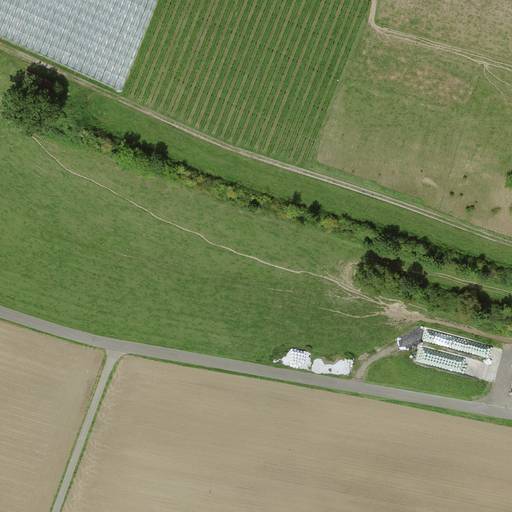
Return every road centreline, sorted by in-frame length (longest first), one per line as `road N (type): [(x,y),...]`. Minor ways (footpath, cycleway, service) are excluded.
road 1 (track): [(0,43),(233,148),(511,244)]
road 2 (tertiary): [(511,414),(117,345),(0,308)]
road 3 (track): [(57,511),(117,345)]
